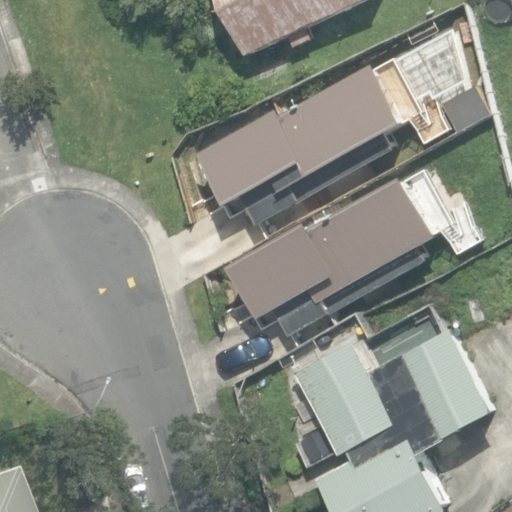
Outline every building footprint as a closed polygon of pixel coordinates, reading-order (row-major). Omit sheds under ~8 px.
[(229,0),(255,54),(373,0),(229,0)] [(401,47),(211,145),(239,198),(252,192),(262,212),(403,139),(397,127),(422,115),(431,133),(455,120),(430,71),(417,77),(401,47)] [(433,157),(243,255),(271,308),(284,301),(294,322),(435,249),(429,237),(454,224),(463,242),(487,230),(462,180),(449,187),(433,157)] [(323,479),(340,511),(451,511),(458,509),(427,452),(505,410),(462,328),(376,374),(360,343),(302,373),(346,456),(355,451),(359,459),(323,479)] [(0,511),(26,511),(11,470),(0,474),(0,511)]
